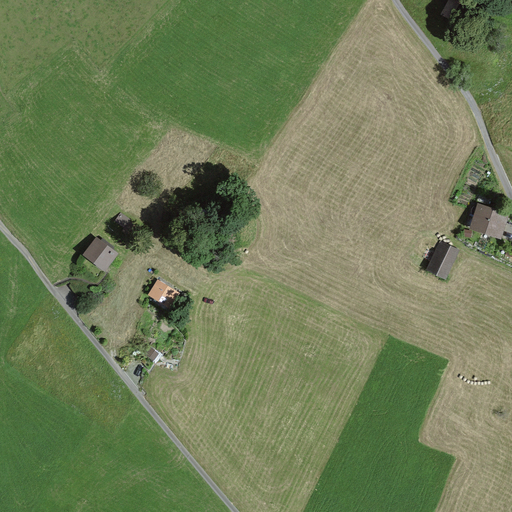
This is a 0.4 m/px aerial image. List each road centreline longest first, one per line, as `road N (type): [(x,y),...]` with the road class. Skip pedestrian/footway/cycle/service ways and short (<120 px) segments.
road 1 (track): [(0,225),(235,511)]
road 2 (unclassified): [(396,0),(470,99),(511,204)]
